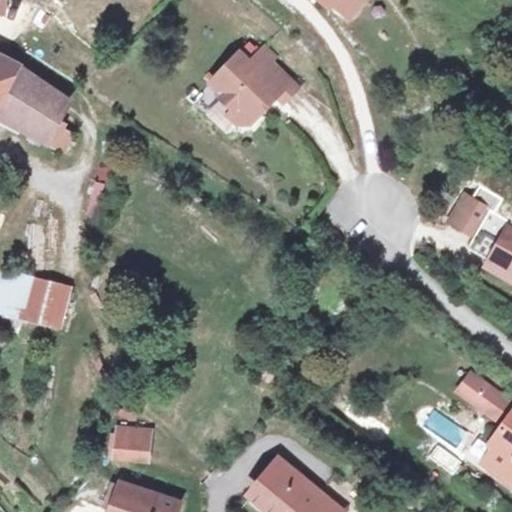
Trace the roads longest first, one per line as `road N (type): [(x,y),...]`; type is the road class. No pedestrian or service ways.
road 1 (unclassified): [(511,353),(357,225)]
road 2 (unknown): [(205,511),(222,468),(248,446),(285,445),(317,471)]
